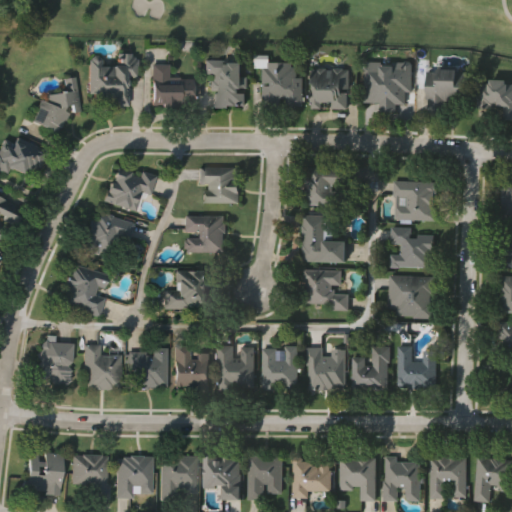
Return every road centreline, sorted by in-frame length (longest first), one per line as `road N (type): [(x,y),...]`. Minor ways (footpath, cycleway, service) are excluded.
road 1 (residential): [(1,413),(511,424)]
road 2 (residential): [(111,142),(511,153)]
road 3 (residential): [(0,422),(27,280),(85,158),(111,142)]
road 4 (residential): [(464,423),(472,151)]
road 5 (residential): [(133,327),(152,239),(176,180),(179,142)]
road 6 (residential): [(256,291),(275,142)]
